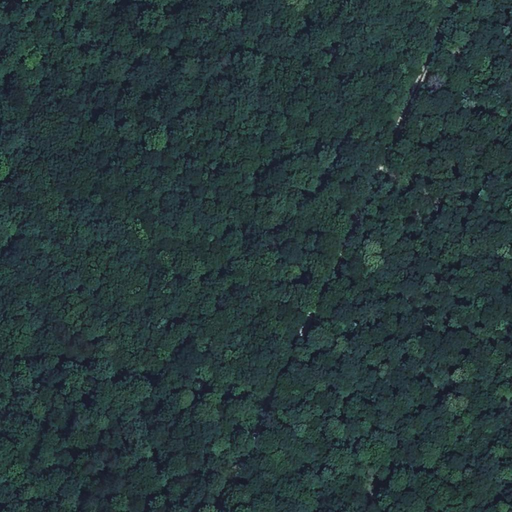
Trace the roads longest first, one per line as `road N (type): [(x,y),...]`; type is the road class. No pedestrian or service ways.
road 1 (track): [(219,511),(466,0)]
road 2 (track): [(511,349),(216,511)]
road 3 (track): [(511,259),(420,89)]
road 4 (track): [(89,0),(0,134)]
